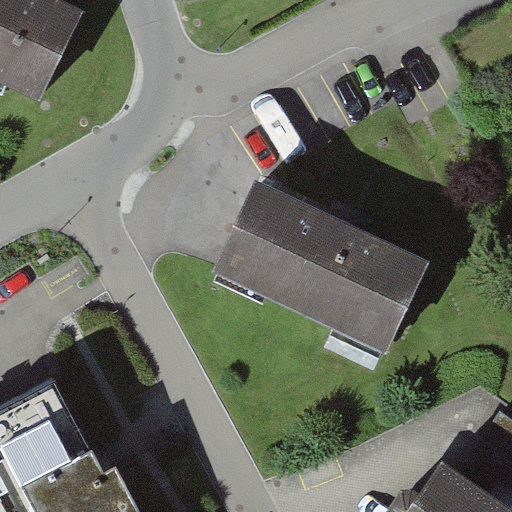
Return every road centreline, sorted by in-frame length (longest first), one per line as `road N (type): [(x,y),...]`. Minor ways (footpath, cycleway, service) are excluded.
road 1 (residential): [(253,511),(75,181)]
road 2 (residential): [(179,109),(412,0)]
road 3 (residential): [(75,181),(179,109)]
